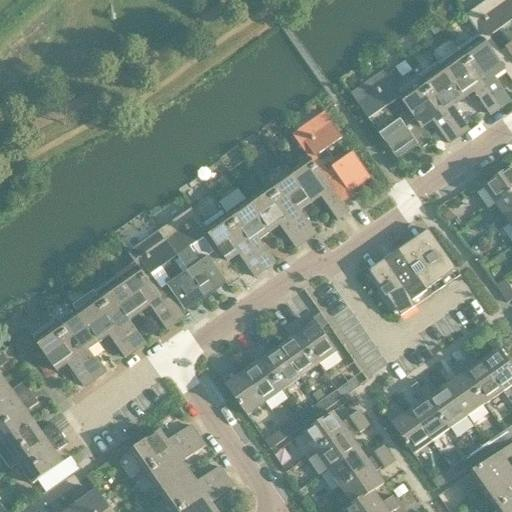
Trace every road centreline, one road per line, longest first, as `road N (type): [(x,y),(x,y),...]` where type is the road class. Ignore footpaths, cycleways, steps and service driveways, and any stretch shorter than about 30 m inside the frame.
road 1 (residential): [(511,127),(332,263)]
road 2 (residential): [(332,263),(390,344),(463,292)]
road 3 (residential): [(332,263),(174,360)]
road 4 (residential): [(276,511),(174,360)]
